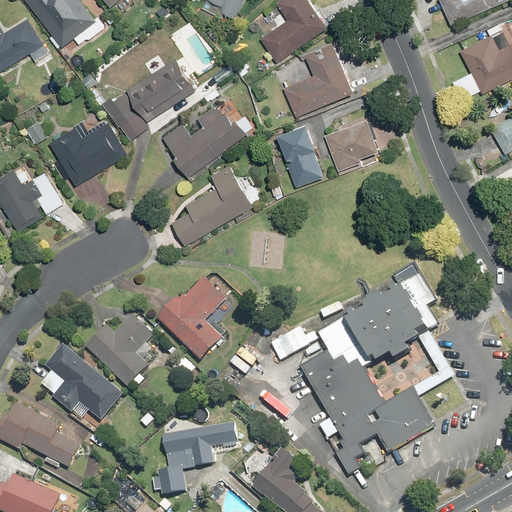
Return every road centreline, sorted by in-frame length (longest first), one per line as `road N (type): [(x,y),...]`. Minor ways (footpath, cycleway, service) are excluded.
road 1 (residential): [(511,289),(440,163),(406,61),(375,0)]
road 2 (residential): [(124,237),(73,270),(0,340)]
